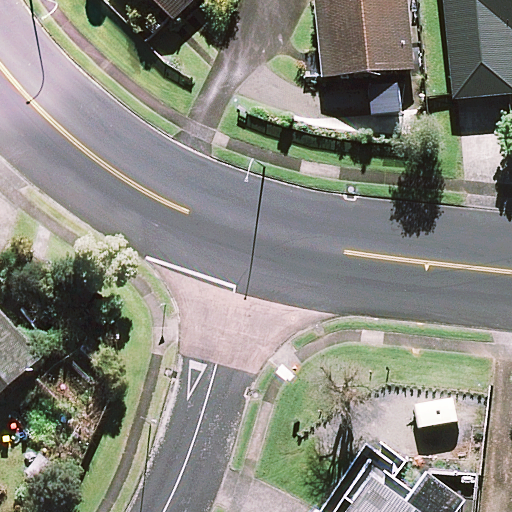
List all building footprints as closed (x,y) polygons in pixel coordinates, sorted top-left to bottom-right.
[(152,0),(176,24),(200,0),(152,0)] [(416,75),(409,0),(319,0),(326,82),(416,75)] [(511,0),(447,0),(455,103),(511,98),(511,0)] [(0,404),(38,371),(0,328),(0,404)] [(363,394),(360,437),(431,442),(434,399),(363,394)] [(415,502),(365,464),(328,511),(474,511),(475,511),(432,480),(415,502)]
